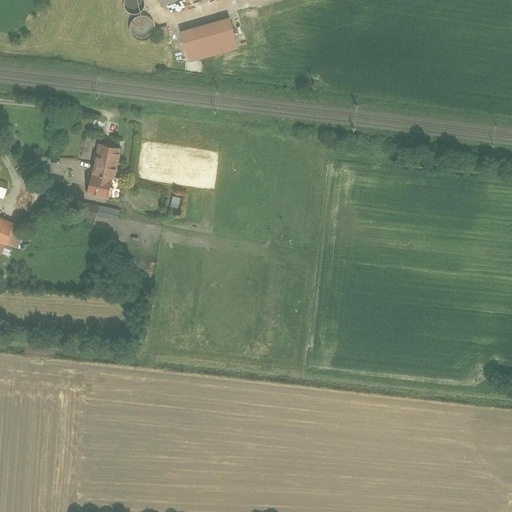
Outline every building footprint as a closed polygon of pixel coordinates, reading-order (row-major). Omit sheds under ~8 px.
[(143,0),(126,0),(125,1),(125,5),(126,9),(129,12),(132,14),(136,14),(140,13),(143,11),(144,7),(145,3),(143,0)] [(155,20),(152,16),(147,14),(142,13),(137,15),(133,18),(131,22),(131,27),(132,32),(135,36),(139,39),(145,39),(150,38),(154,35),(156,30),(157,25),(155,20)] [(232,18),(182,31),(191,62),(198,60),(241,48),(240,47),(232,18)] [(171,39),(167,25),(159,27),(163,41),(171,39)] [(124,142),(100,137),(94,167),(92,166),(87,189),(110,194),(115,171),(118,171),(124,142)] [(44,173),(36,181),(43,188),(51,180),(44,173)] [(11,184),(0,179),(0,191),(7,194),(11,184)] [(183,193),(176,191),(174,198),(181,200),(183,193)] [(100,211),(102,200),(91,198),(87,215),(99,217),(100,211)] [(123,204),(102,200),(100,211),(121,215),(123,204)] [(17,215),(0,208),(0,248),(11,252),(15,241),(19,243),(27,223),(15,219),(17,215)]
